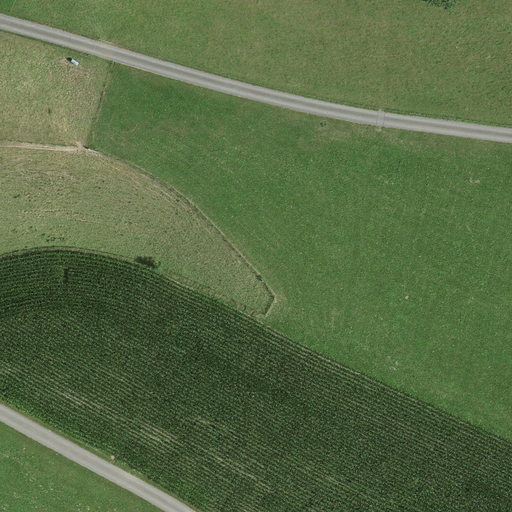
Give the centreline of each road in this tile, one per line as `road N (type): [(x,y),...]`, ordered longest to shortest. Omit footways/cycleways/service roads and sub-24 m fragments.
road 1 (track): [(511,138),(266,101),(0,25)]
road 2 (track): [(0,410),(181,511)]
